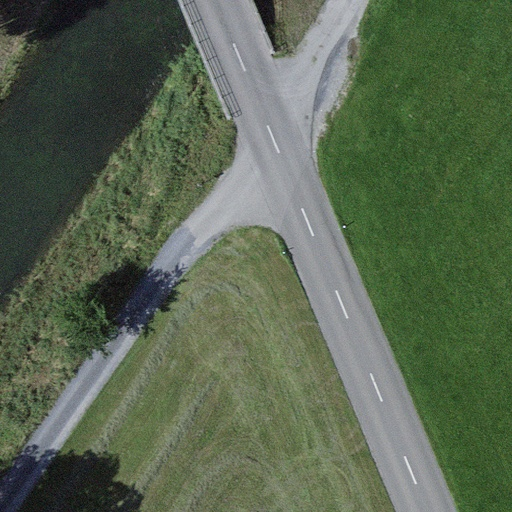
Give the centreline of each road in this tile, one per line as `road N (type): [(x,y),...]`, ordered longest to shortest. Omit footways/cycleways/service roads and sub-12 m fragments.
road 1 (track): [(348,0),(272,138),(168,269),(0,510)]
road 2 (tertiary): [(213,0),(427,511)]
